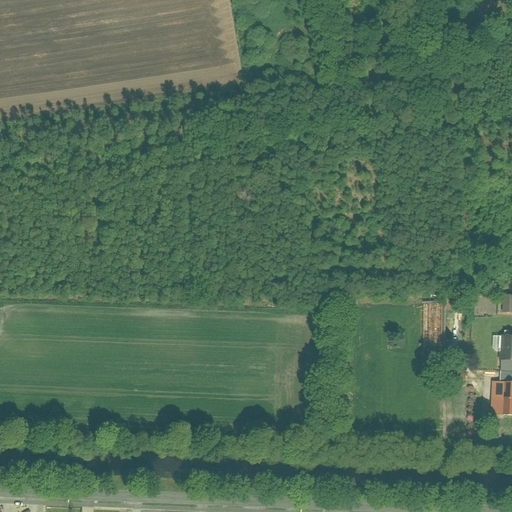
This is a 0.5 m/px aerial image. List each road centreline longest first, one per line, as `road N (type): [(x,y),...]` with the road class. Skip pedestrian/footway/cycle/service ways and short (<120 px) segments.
road 1 (track): [(0,425),(511,443)]
road 2 (tertiary): [(0,492),(458,511)]
